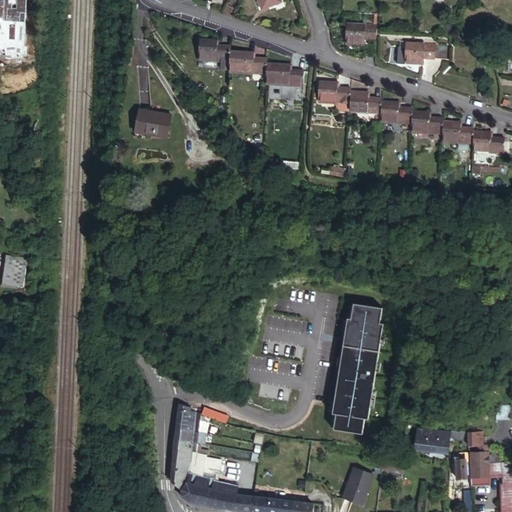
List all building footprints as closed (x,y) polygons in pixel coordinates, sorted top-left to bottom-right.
[(378,32),(378,24),(348,24),(347,45),(366,45),(366,39),(377,39),(378,32)] [(209,61),(220,46),(218,46),(217,41),(194,40),(192,59),(209,61)] [(436,59),(437,44),(407,42),(407,46),(406,60),(406,63),(425,64),(426,59),(436,59)] [(454,46),(437,44),(436,59),(454,60),(454,46)] [(230,52),(230,47),(220,46),(209,61),(229,62),(230,52)] [(406,60),(407,46),(399,46),(398,60),(406,60)] [(229,62),(229,72),(266,74),(267,65),(267,59),(255,58),(255,53),(230,52),(229,62)] [(266,74),(266,85),(303,88),(303,72),(291,72),(292,66),(267,65),(266,74)] [(351,91),(352,89),(336,88),(337,83),(321,82),(320,104),(336,105),(336,113),(350,114),(350,111),(350,105),(351,91)] [(488,97),(489,87),(481,86),(481,96),(488,97)] [(350,105),(350,111),(381,113),(382,102),(382,98),(368,98),(368,92),(351,91),(350,105)] [(381,113),(380,122),(411,124),(412,113),(412,110),(398,109),(398,103),(382,102),(381,113)] [(135,103),(131,127),(163,133),(168,110),(135,103)] [(411,124),(411,133),(442,136),(443,125),(442,122),(430,121),(430,114),(412,113),(411,124)] [(442,136),(441,144),(473,146),(473,135),(474,131),(460,130),(460,126),(443,125),(442,136)] [(491,136),(473,135),(473,146),(472,155),(488,156),(503,157),(505,142),(491,141),(491,136)] [(488,156),(472,155),(472,162),(488,163),(488,156)] [(471,168),(471,176),(475,176),(475,173),(479,174),(502,175),(502,170),(471,168)] [(343,179),(337,178),(336,181),(330,180),(329,185),(341,187),(343,179)] [(45,211),(27,212),(29,221),(45,219),(45,211)] [(28,258),(9,256),(6,282),(25,284),(28,258)] [(348,316),(334,411),(337,412),(335,427),(364,431),(366,416),(370,416),(384,321),(380,321),(382,305),(354,301),(351,316),(348,316)] [(498,411),(510,411),(510,407),(510,402),(502,403),(498,411)] [(193,407),(181,404),(180,416),(197,419),(198,411),(193,410),(193,407)] [(197,419),(180,416),(179,427),(196,429),(197,419)] [(210,423),(202,422),(201,429),(209,430),(210,423)] [(419,426),(416,447),(426,448),(428,435),(438,435),(440,429),(419,426)] [(196,429),(179,427),(177,438),(195,440),(196,429)] [(209,430),(201,429),(200,439),(208,440),(209,433),(209,430)] [(451,451),(453,436),(454,430),(440,429),(438,435),(428,435),(426,448),(451,451)] [(471,434),(471,432),(454,430),(453,436),(467,438),(466,442),(470,442),(471,442),(471,434)] [(482,433),(479,434),(471,434),(471,442),(480,442),(483,442),(482,433)] [(177,438),(176,448),(193,449),(195,440),(177,438)] [(263,451),(265,440),(258,439),(257,450),(263,451)] [(198,450),(213,452),(214,449),(204,447),(205,441),(200,441),(198,450)] [(176,448),(175,457),(191,461),(192,461),(193,449),(176,448)] [(480,448),(472,449),(473,453),(474,476),(491,475),(490,462),(490,448),(480,448)] [(493,450),(494,462),(496,462),(502,461),(501,450),(493,450)] [(386,463),(386,464),(407,467),(408,456),(387,453),(386,463)] [(468,471),(467,453),(461,453),(460,458),(458,458),(459,477),(468,477),(468,471)] [(197,458),(197,461),(216,463),(213,471),(221,472),(223,458),(207,455),(206,457),(200,456),(200,458),(197,458)] [(173,480),(184,489),(189,487),(191,471),(192,461),(191,461),(175,457),(173,480)] [(192,461),(191,471),(204,475),(205,470),(213,471),(216,463),(197,461),(194,461),(192,461)] [(496,462),(496,474),(502,474),(504,474),(504,461),(502,461),(496,462)] [(503,475),(511,474),(511,461),(504,461),(504,474),(502,474),(503,475)] [(356,465),(346,495),(366,502),(376,472),(356,465)] [(191,471),(189,487),(203,489),(221,491),(224,491),(225,482),(220,480),(212,477),(204,475),(191,471)] [(221,472),(213,471),(212,477),(220,480),(221,472)] [(503,484),(511,483),(511,474),(503,475),(502,483),(503,484)] [(234,492),(239,493),(240,483),(225,482),(224,491),(234,492)] [(511,511),(511,483),(503,484),(502,483),(500,483),(500,511),(511,511)] [(189,487),(184,489),(184,495),(192,501),(195,502),(201,503),(203,489),(189,487)] [(203,489),(201,503),(220,506),(221,491),(203,489)] [(221,491),(220,506),(232,508),(234,492),(224,491),(221,491)] [(244,509),(245,494),(239,493),(234,492),(232,508),(244,509)] [(253,510),(255,495),(245,494),(244,509),(253,510)] [(265,511),(280,511),(282,498),(257,495),(255,495),(253,510),(265,511)] [(473,511),(484,511),(484,497),(473,497),(473,511)] [(292,511),(294,500),(282,498),(280,511),(292,511)] [(309,505),(309,502),(294,500),(292,511),(303,511),(304,508),(306,508),(307,505),(309,505)] [(314,511),(316,502),(309,502),(309,505),(307,505),(306,508),(304,508),(303,511),(314,511)]
